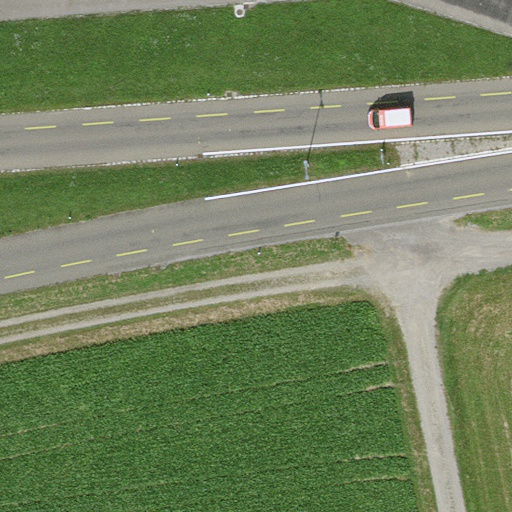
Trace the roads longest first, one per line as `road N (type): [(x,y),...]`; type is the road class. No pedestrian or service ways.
road 1 (primary): [(0,268),(511,176)]
road 2 (primary): [(511,113),(0,151)]
road 3 (track): [(0,336),(412,264)]
road 4 (track): [(457,511),(412,264)]
